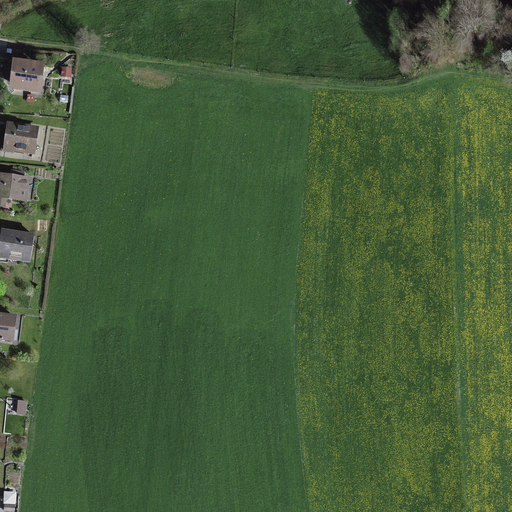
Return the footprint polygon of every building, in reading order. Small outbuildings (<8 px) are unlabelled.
[(16,65),(14,86),(37,88),(40,68),(16,65)] [(71,69),(62,68),(61,76),(70,77),(71,69)] [(9,126),(5,151),(14,153),(14,149),(33,152),(36,130),(9,126)] [(0,206),(4,206),(6,197),(24,199),(27,180),(22,179),(23,173),(11,171),(10,177),(0,175),(0,206)] [(0,247),(2,248),(0,258),(30,263),(34,236),(1,231),(0,240),(0,247)] [(0,338),(13,340),(15,318),(0,315),(0,338)]
